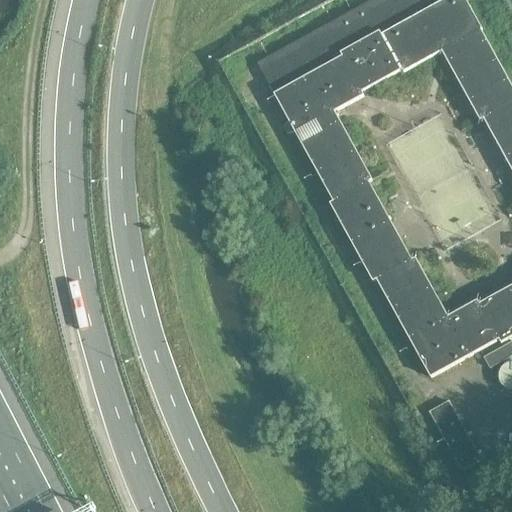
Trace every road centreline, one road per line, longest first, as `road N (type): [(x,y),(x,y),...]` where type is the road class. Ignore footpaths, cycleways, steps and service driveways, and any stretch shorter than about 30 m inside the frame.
road 1 (motorway): [(220,511),(160,369),(133,266),(121,114),(139,0)]
road 2 (motorway): [(86,0),(67,108),(77,279),(153,511)]
